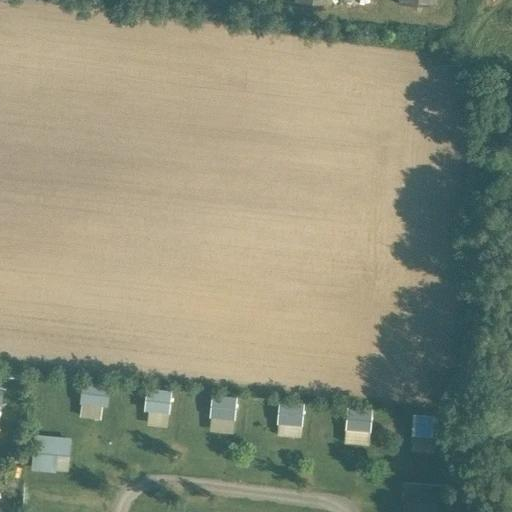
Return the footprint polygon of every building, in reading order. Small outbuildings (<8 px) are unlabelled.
[(80,412),(106,416),(110,383),(85,380),(80,412)] [(148,384),(146,407),(172,410),(174,387),(148,384)] [(57,420),(58,391),(39,390),(39,419),(57,420)] [(238,417),(238,393),(212,392),(211,417),(238,417)] [(279,421),(304,424),(307,401),(282,397),(279,421)] [(346,427),(373,428),(374,405),(347,404),(346,427)] [(440,435),(441,412),(412,411),(412,435),(440,435)] [(38,433),(37,467),(70,468),(71,434),(38,433)] [(404,480),(403,511),(439,511),(440,481),(404,480)]
